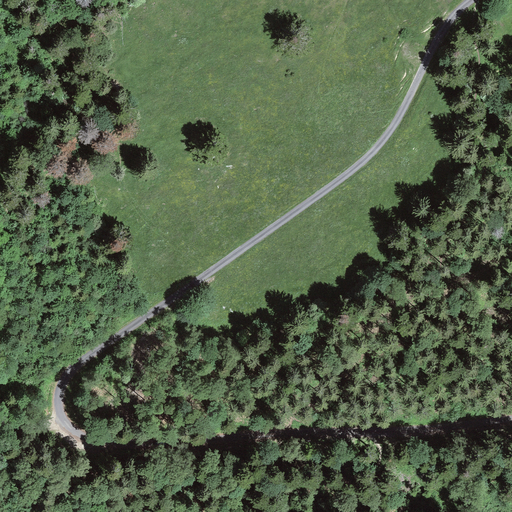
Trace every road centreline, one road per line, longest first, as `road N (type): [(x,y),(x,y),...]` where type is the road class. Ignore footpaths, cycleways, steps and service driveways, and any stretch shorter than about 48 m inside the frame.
road 1 (unclassified): [(472,0),(444,29),(375,149),(73,367),(59,389),(61,417)]
road 2 (unclassified): [(511,419),(120,443),(82,435),(61,417)]
